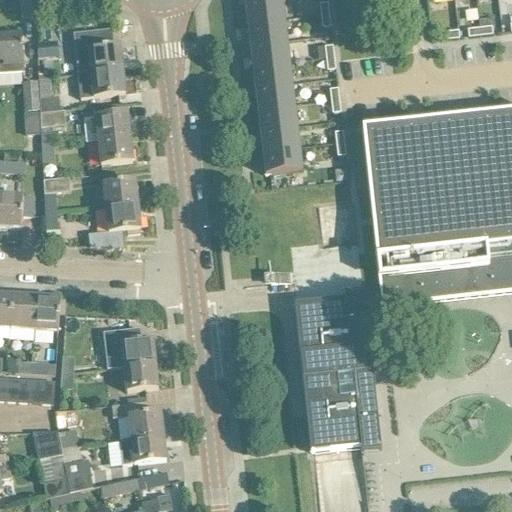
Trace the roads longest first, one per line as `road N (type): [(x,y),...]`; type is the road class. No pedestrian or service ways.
road 1 (unclassified): [(190,275),(163,1)]
road 2 (unclassified): [(217,511),(190,275)]
road 3 (residential): [(0,264),(190,275)]
